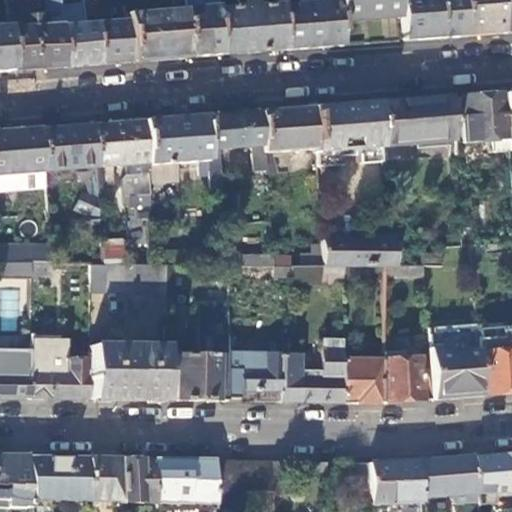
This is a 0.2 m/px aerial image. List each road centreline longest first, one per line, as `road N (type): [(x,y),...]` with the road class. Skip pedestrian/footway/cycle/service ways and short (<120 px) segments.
road 1 (residential): [(0,104),(511,65)]
road 2 (residential): [(511,424),(415,433),(0,427)]
